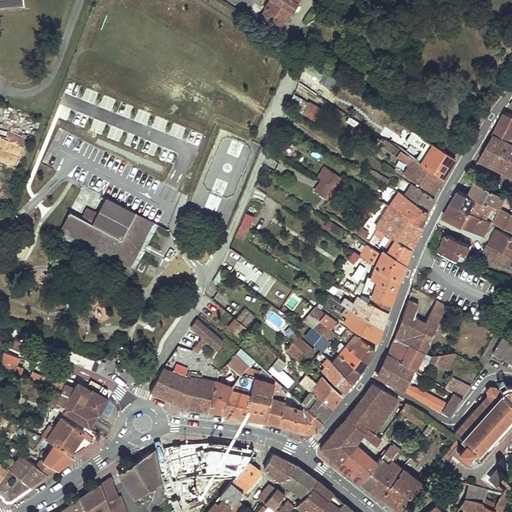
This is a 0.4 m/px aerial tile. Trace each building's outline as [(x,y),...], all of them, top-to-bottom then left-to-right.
[(298,0),(269,0),(264,9),(259,18),(278,29),(284,21),(298,0)] [(307,69),(301,82),(305,84),(312,71),(307,69)] [(308,102),(301,115),(315,123),(323,109),(308,102)] [(500,123),(495,134),(511,142),(511,116),(505,113),(500,123)] [(1,139),(24,148),(28,139),(5,129),(1,139)] [(407,153),(442,178),(448,168),(455,158),(413,131),(401,149),(407,153)] [(484,152),(480,160),(511,174),(511,142),(495,134),(487,147),(484,152)] [(0,161),(13,164),(15,153),(0,150),(0,161)] [(437,185),(442,178),(407,153),(404,158),(410,163),(403,174),(432,193),(437,185)] [(371,169),(369,174),(386,184),(389,179),(371,169)] [(328,199),(336,189),(323,181),(316,192),(328,199)] [(476,182),(470,196),(476,199),(479,200),(489,205),(490,202),(500,207),(506,197),(476,182)] [(411,184),(404,195),(428,212),(431,204),(434,199),(411,184)] [(456,196),(452,203),(468,211),(476,199),(470,196),(460,190),(456,196)] [(398,192),(389,205),(421,227),(424,219),(428,212),(404,195),(398,192)] [(134,209),(104,194),(96,210),(90,221),(120,236),(134,209)] [(259,197),(253,194),(245,213),(251,215),(259,197)] [(470,212),(463,226),(483,236),(490,222),(485,220),(491,209),(500,214),(503,208),(500,207),(490,202),(489,205),(479,200),(472,213),(470,212)] [(449,210),(445,217),(463,226),(470,212),(468,211),(452,203),(449,210)] [(96,210),(85,204),(79,215),(90,221),(96,210)] [(395,239),(410,249),(415,238),(421,227),(389,205),(376,227),(377,229),(385,233),(389,236),(390,235),(395,239)] [(511,213),(503,208),(500,214),(495,223),(511,230),(511,213)] [(68,209),(56,232),(132,272),(158,222),(134,209),(120,236),(90,221),(79,215),(68,209)] [(245,213),(240,224),(248,229),(254,217),(251,215),(245,213)] [(353,230),(364,238),(368,232),(363,228),(363,227),(358,223),(353,230)] [(248,229),(240,224),(235,235),(242,240),(248,229)] [(377,229),(374,234),(379,237),(381,238),(385,233),(377,229)] [(511,236),(496,229),(489,244),(511,255),(511,236)] [(369,242),(374,244),(379,237),(374,234),(369,242)] [(447,235),(439,252),(465,264),(469,257),(467,255),(471,246),(447,235)] [(395,239),(386,253),(405,264),(407,257),(410,249),(395,239)] [(375,250),(367,244),(360,255),(374,264),(373,266),(375,267),(399,279),(402,272),(405,264),(386,253),(383,250),(381,253),(375,250)] [(511,255),(489,244),(486,248),(483,255),(511,269),(511,255)] [(359,255),(354,251),(349,258),(355,261),(359,255)] [(233,252),(228,260),(235,265),(240,257),(233,252)] [(399,279),(375,267),(371,277),(367,276),(365,284),(360,297),(388,312),(393,296),(399,279)] [(501,276),(483,268),(482,272),(499,280),(501,276)] [(501,276),(499,280),(506,284),(509,279),(501,275),(501,276)] [(343,278),(339,285),(343,287),(347,281),(343,278)] [(347,281),(343,287),(354,294),(358,287),(347,281)] [(358,296),(360,297),(365,284),(361,282),(358,287),(354,294),(358,296)] [(345,297),(341,303),(351,310),(382,327),(384,322),(388,312),(360,297),(358,296),(354,303),(345,297)] [(331,297),(329,301),(336,306),(334,308),(347,317),(344,322),(351,327),(377,342),(378,338),(382,327),(351,310),(341,303),(331,297)] [(418,305),(408,300),(404,311),(394,338),(423,352),(448,305),(437,300),(424,323),(413,318),(418,305)] [(333,332),(318,320),(324,313),(321,311),(318,308),(306,323),(312,327),(326,340),(333,332)] [(236,318),(246,327),(254,317),(244,309),(236,318)] [(324,313),(318,320),(333,332),(335,329),(330,325),(334,320),(325,313),(324,313)] [(224,341),(196,317),(190,326),(218,350),(224,341)] [(246,327),(236,318),(229,327),(239,335),(246,327)] [(321,350),(328,342),(326,340),(312,327),(305,336),(321,350)] [(351,331),(343,340),(347,343),(355,334),(351,331)] [(346,345),(366,362),(370,356),(374,349),(355,334),(347,343),(346,345)] [(298,336),(285,350),(295,358),(301,351),(305,354),(311,348),(298,337),(298,336)] [(511,343),(502,337),(493,353),(504,360),(511,345),(511,343)] [(391,346),(387,355),(414,370),(420,358),(427,362),(429,359),(445,367),(454,353),(452,352),(430,355),(423,352),(394,338),(391,346)] [(194,348),(211,359),(216,351),(199,340),(194,348)] [(346,345),(339,354),(359,372),(363,367),(366,362),(346,345)] [(311,348),(305,354),(308,357),(314,350),(311,348)] [(240,349),(226,364),(240,375),(248,366),(242,360),(247,354),(240,349)] [(324,355),(320,351),(312,362),(314,363),(317,360),(318,361),(324,355)] [(0,361),(0,366),(21,375),(23,370),(16,366),(19,358),(7,353),(4,352),(0,361)] [(339,354),(332,363),(351,383),(355,377),(359,372),(339,354)] [(385,360),(377,375),(450,416),(462,398),(454,393),(447,404),(408,383),(414,370),(387,355),(385,360)] [(285,363),(278,357),(269,369),(275,375),(285,363)] [(330,361),(321,370),(344,392),(347,387),(351,383),(332,363),(330,361)] [(150,391),(183,405),(190,377),(186,376),(179,374),(174,371),(163,367),(150,391)] [(259,379),(240,375),(232,386),(221,413),(264,420),(274,378),(262,368),(259,379)] [(38,375),(35,382),(60,393),(69,396),(73,388),(64,384),(65,381),(61,379),(60,382),(45,376),(44,378),(38,375)] [(310,391),(331,409),(336,402),(341,396),(321,376),(316,383),(309,377),(303,385),(310,391)] [(193,378),(190,377),(183,405),(197,409),(200,385),(192,383),(193,378)] [(216,380),(202,378),(201,379),(200,385),(197,409),(208,411),(216,380)] [(279,387),(281,384),(274,378),(264,420),(278,424),(283,404),(286,394),(283,393),(284,391),(279,387)] [(471,386),(456,379),(449,391),(454,393),(462,398),(471,386)] [(232,386),(216,380),(208,411),(221,413),(232,386)] [(99,393),(91,389),(91,390),(77,382),(73,388),(69,396),(62,407),(65,408),(63,412),(89,428),(97,414),(99,415),(108,399),(99,393)] [(374,432),(397,401),(397,398),(373,383),(361,397),(347,416),(364,431),(367,427),(374,432)] [(503,388),(500,389),(494,385),(489,384),(485,389),(486,394),(454,430),(459,435),(458,437),(464,442),(476,453),(485,461),(511,430),(511,386),(509,386),(506,386),(503,388)] [(301,403),(321,421),(326,415),(331,409),(310,391),(304,399),(301,403)] [(69,396),(60,393),(56,404),(62,407),(69,396)] [(321,421),(301,403),(300,409),(283,404),(278,424),(305,432),(315,429),(321,421)] [(401,412),(396,418),(403,422),(407,417),(421,425),(424,421),(428,416),(420,411),(406,403),(401,412)] [(51,428),(44,437),(55,443),(70,454),(82,435),(85,432),(61,416),(57,422),(52,419),(49,424),(50,425),(49,427),(51,428)] [(364,431),(347,416),(329,438),(320,448),(339,465),(355,444),(357,441),(357,440),(362,433),(364,431)] [(438,423),(428,416),(424,421),(435,427),(438,423)] [(438,423),(435,427),(455,441),(458,437),(454,434),(438,423)] [(364,431),(362,433),(372,441),(377,434),(374,432),(367,427),(364,431)] [(93,437),(87,432),(84,437),(90,441),(93,437)] [(360,482),(368,488),(391,460),(400,449),(392,442),(390,444),(385,450),(380,458),(379,457),(375,462),(360,482)] [(464,442),(455,451),(468,462),(476,453),(464,442)] [(43,461),(56,469),(63,463),(73,456),(70,454),(55,443),(43,461)] [(375,462),(355,444),(339,465),(360,482),(375,462)] [(153,450),(149,451),(118,472),(135,498),(161,481),(153,450)] [(264,468),(281,482),(295,464),(272,453),(264,468)] [(8,467),(31,486),(40,479),(56,469),(43,461),(30,454),(27,459),(22,455),(13,465),(9,461),(6,465),(8,467)] [(368,488),(380,497),(402,468),(391,460),(368,488)] [(231,481),(243,492),(260,472),(259,470),(247,461),(232,479),(231,481)] [(18,495),(31,486),(8,467),(6,469),(4,468),(4,467),(0,464),(0,494),(2,496),(3,498),(7,500),(12,499),(18,495)] [(295,464),(281,482),(290,488),(304,471),(295,464)] [(495,465),(493,468),(502,475),(504,478),(507,475),(495,465)] [(402,468),(380,497),(398,510),(410,495),(422,483),(402,468)] [(493,468),(487,474),(496,482),(502,475),(493,468)] [(304,471),(290,488),(303,497),(317,481),(304,471)] [(111,477),(100,484),(107,500),(118,496),(111,477)] [(229,511),(232,508),(231,507),(237,499),(243,492),(231,481),(219,495),(220,495),(205,511),(229,511)] [(300,511),(335,511),(342,503),(332,494),(317,481),(303,497),(296,505),(302,510),(300,511)] [(483,498),(486,487),(469,483),(465,498),(482,502),(483,498)] [(105,511),(111,511),(107,500),(100,484),(95,488),(90,491),(96,507),(97,511),(99,511),(105,510),(105,511)] [(261,497),(266,501),(275,488),(270,484),(261,497)] [(465,498),(460,506),(472,511),(495,511),(496,511),(497,511),(500,511),(501,511),(510,493),(511,490),(511,486),(506,484),(502,491),(496,504),(493,510),(483,505),(482,502),(465,498)] [(262,505),(256,511),(271,511),(284,495),(275,488),(266,501),(264,502),(268,505),(266,508),(262,505)] [(81,497),(78,499),(85,511),(87,511),(96,507),(90,491),(81,497)] [(483,505),(493,510),(496,504),(483,498),(482,502),(483,505)] [(85,511),(78,499),(63,509),(58,511),(85,511)] [(232,511),(240,502),(237,499),(231,507),(232,508),(229,511),(232,511)] [(289,511),(294,506),(287,499),(277,511),(289,511)] [(353,511),(342,503),(335,511),(353,511)]
